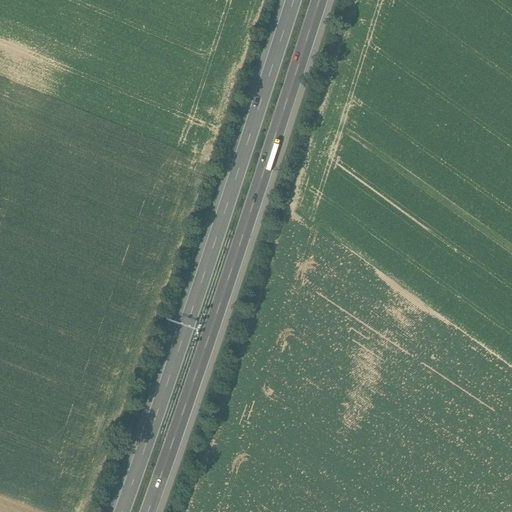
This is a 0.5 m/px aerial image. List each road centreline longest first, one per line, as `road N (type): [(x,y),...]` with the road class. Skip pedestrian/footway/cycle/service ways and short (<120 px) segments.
road 1 (motorway): [(146,511),(321,0)]
road 2 (motorway): [(293,0),(121,511)]
